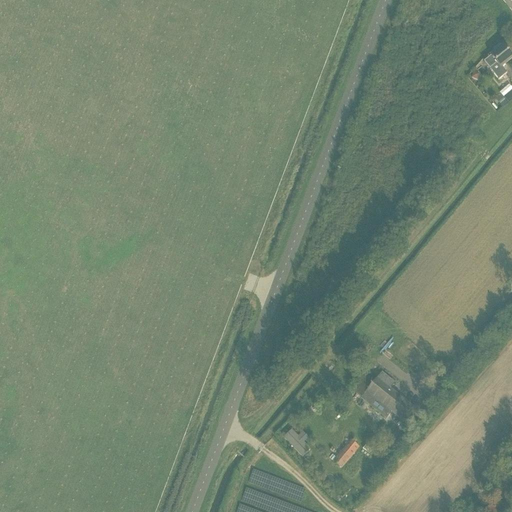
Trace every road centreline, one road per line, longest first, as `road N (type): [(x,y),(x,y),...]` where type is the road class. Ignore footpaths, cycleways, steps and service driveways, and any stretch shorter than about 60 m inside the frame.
road 1 (unclassified): [(385,0),(192,511)]
road 2 (track): [(243,435),(511,115)]
